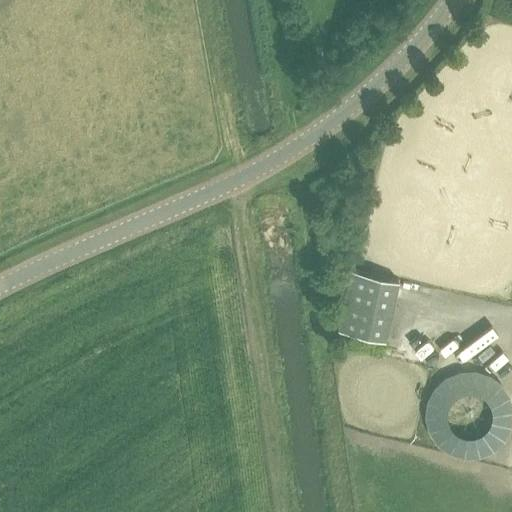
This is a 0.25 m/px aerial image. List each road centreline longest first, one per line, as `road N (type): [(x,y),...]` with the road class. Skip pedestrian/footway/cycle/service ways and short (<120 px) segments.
road 1 (secondary): [(0,287),(282,156),(387,75),(454,0)]
road 2 (track): [(212,0),(291,511)]
road 3 (track): [(346,511),(295,147)]
